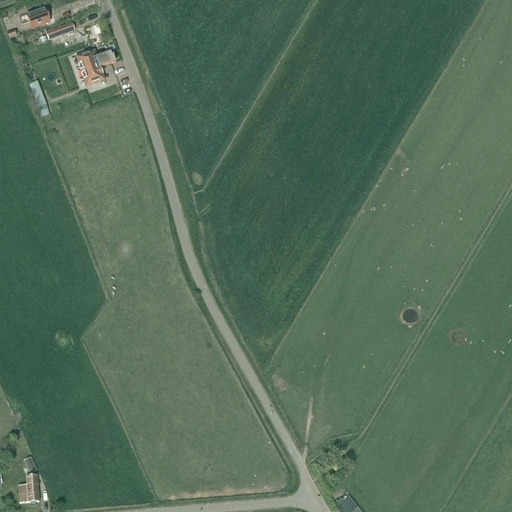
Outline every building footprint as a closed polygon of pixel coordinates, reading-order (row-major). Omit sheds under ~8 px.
[(46,10),(28,16),(33,29),(51,23),(46,10)] [(53,30),(46,33),(49,41),(75,31),(72,24),(54,31),(53,30)] [(98,25),(93,27),(96,37),(102,35),(98,25)] [(15,31),(7,34),(9,40),(17,37),(15,31)] [(94,55),(79,61),(89,87),(103,81),(99,69),(115,64),(111,52),(116,50),(114,46),(106,49),(107,53),(95,58),(94,55)] [(37,82),(30,85),(41,118),(51,115),(38,82),(37,82)] [(31,458),(24,461),(30,475),(37,471),(31,458)] [(35,505),(36,503),(39,503),(37,477),(26,478),(27,486),(19,487),(20,504),(30,504),(32,505),(35,505)]
